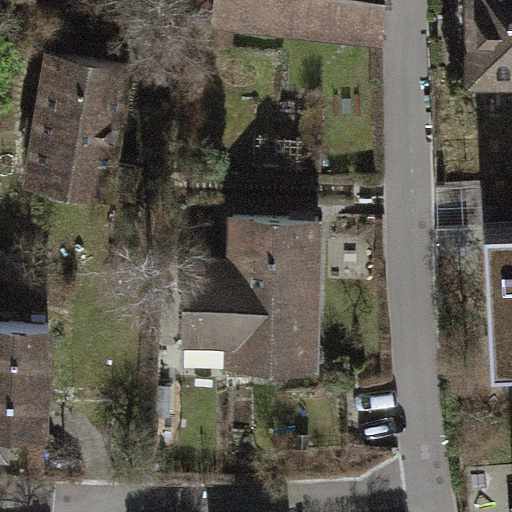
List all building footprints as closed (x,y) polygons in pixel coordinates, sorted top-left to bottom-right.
[(381,26),(382,0),(222,0),(222,12),(381,26)] [(511,0),(471,0),(472,91),(511,90),(511,0)] [(152,57),(47,46),(32,177),(138,189),(152,57)] [(328,209),(235,208),(234,283),(188,283),(188,339),(221,339),(221,363),(327,364),(328,209)] [(511,223),(490,224),(498,361),(511,359),(511,223)] [(69,315),(0,313),(0,436),(66,438),(69,315)]
